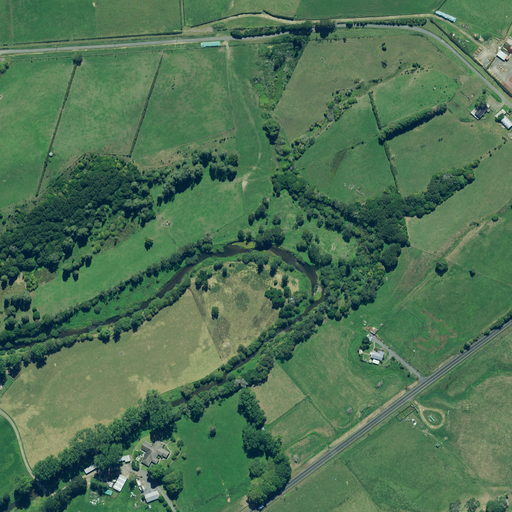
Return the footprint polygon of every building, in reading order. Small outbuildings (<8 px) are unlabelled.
[(510,57),(500,50),(497,55),(504,60),(506,59),(508,60),(510,57)] [(511,75),(503,86),(511,94),(511,75)] [(483,103),(475,113),(480,118),(487,111),(488,113),(490,111),(488,109),(489,108),(483,103)] [(506,113),(503,109),(495,116),(499,120),(506,113)] [(511,125),(511,123),(505,116),(500,121),(508,129),(511,125)] [(380,351),(379,353),(371,351),(370,355),(372,355),(371,358),(382,361),(384,352),(380,351)] [(156,439),(153,444),(146,440),(141,449),(147,452),(141,462),(149,466),(152,461),(157,464),(159,460),(157,458),(159,455),(162,456),(167,458),(170,453),(162,448),(164,446),(161,444),(161,442),(156,439)] [(136,454),(139,454),(136,460),(140,462),(142,457),(143,457),(144,455),(144,452),(140,450),(135,451),(136,454)] [(98,467),(96,463),(84,470),(87,474),(98,467)] [(120,492),(127,478),(124,477),(120,475),(113,488),(120,492)] [(95,476),(93,481),(111,488),(113,483),(95,476)] [(108,489),(96,485),(94,490),(115,498),(117,493),(108,489)] [(159,498),(157,491),(145,495),(147,502),(159,498)]
